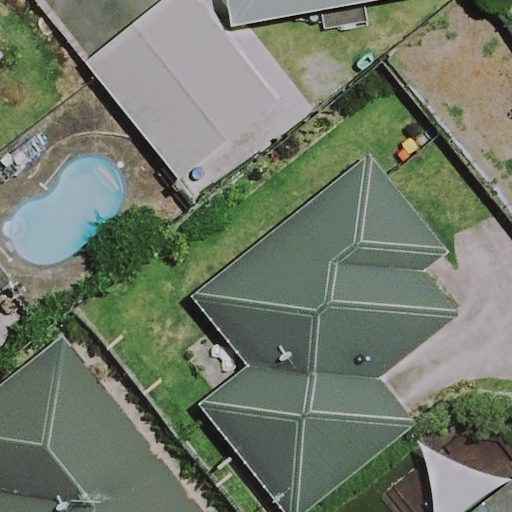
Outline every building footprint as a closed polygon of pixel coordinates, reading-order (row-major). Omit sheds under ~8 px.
[(239,0),(245,26),(370,0),(239,0)] [(0,72),(14,62),(0,42),(0,72)] [(446,240),(374,151),(202,290),(264,366),(213,407),(297,511),(317,511),(420,428),(384,384),(468,316),(422,260),(446,240)] [(210,511),(69,340),(0,397),(0,489),(5,496),(0,500),(0,511),(210,511)] [(511,511),(511,483),(476,511),(511,511)]
